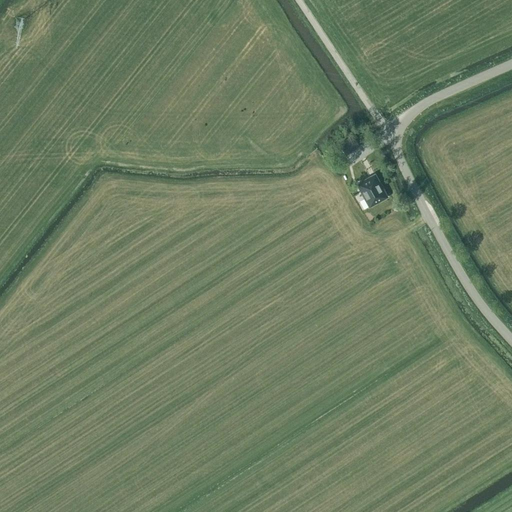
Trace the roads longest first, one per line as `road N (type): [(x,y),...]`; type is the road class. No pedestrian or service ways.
road 1 (unclassified): [(511,341),(446,251),(398,158),(395,135)]
road 2 (unclassified): [(395,135),(297,0)]
road 3 (unclassified): [(395,135),(421,107),(511,66)]
